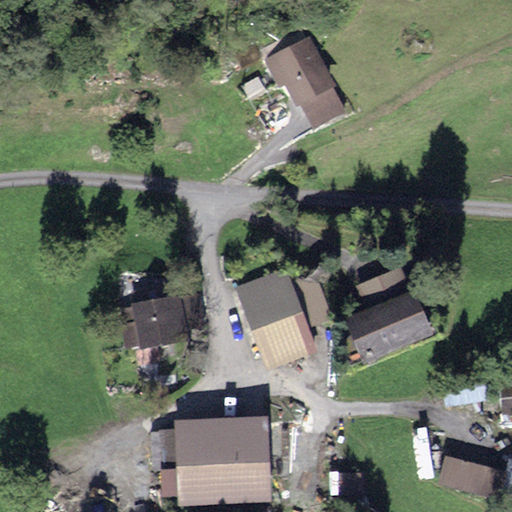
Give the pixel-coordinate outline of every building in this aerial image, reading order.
[(312,32),(262,58),(277,88),(285,84),(296,106),(300,104),(313,130),(347,112),(335,89),(340,87),(312,32)] [(285,274),(239,291),(267,365),(315,347),(307,327),(328,319),(315,285),(296,280),(289,283),(285,274)] [(415,291),(346,321),(365,363),(433,333),(415,291)] [(180,301),(126,310),(131,346),(187,337),(180,301)] [(175,412),(177,495),(268,492),(266,410),(175,412)] [(435,432),(417,432),(416,478),(434,479),(435,432)]
